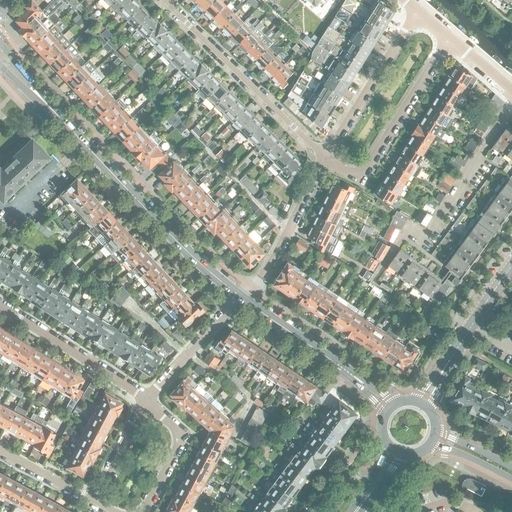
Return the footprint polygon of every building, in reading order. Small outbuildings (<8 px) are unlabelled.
[(24,27),(20,31),(27,39),(27,38),(31,35),(44,23),(49,18),(55,12),(61,7),(65,2),(63,0),(53,0),(54,0),(42,11),(37,16),(24,27)] [(115,0),(109,7),(118,14),(131,0),(115,0)] [(134,0),(131,0),(118,14),(126,23),(142,6),(138,2),(137,2),(134,0)] [(204,12),(215,0),(199,0),(196,4),(197,6),(199,9),(201,8),(204,12)] [(220,0),(215,0),(204,12),(208,15),(208,17),(211,19),(212,19),(213,20),(227,6),(220,0)] [(296,0),(322,22),(339,2),(335,0),(296,0)] [(355,0),(345,0),(342,6),(382,31),(383,30),(389,21),(370,9),(355,0)] [(355,0),(370,9),(389,21),(395,11),(386,5),(387,3),(381,0),(355,0)] [(20,22),(19,22),(24,27),(37,16),(42,11),(32,1),(32,2),(25,8),(25,11),(27,12),(19,19),(20,20),(20,22)] [(86,9),(80,3),(76,7),(82,13),(86,9)] [(142,6),(126,23),(130,27),(127,30),(131,34),(134,31),(150,15),(146,11),(146,10),(142,6)] [(227,6),(213,20),(213,22),(216,25),(217,25),(221,28),(235,13),(232,11),(227,6)] [(376,42),(382,31),(342,6),(335,16),(376,42)] [(31,35),(27,38),(34,45),(49,30),(61,19),(55,12),(49,18),(44,23),(31,35)] [(271,12),(267,16),(267,18),(269,21),(272,21),(276,17),(271,12)] [(235,13),(221,28),(224,31),(224,32),(227,35),(228,35),(229,35),(236,27),(241,23),(242,21),(235,13)] [(87,19),(92,24),(97,19),(92,14),(87,19)] [(136,32),(132,36),(136,40),(140,36),(144,40),(160,24),(156,20),(155,20),(150,15),(134,31),(136,32)] [(369,53),(376,42),(335,16),(328,27),(369,53)] [(244,22),(230,37),(230,39),(233,42),(235,42),(238,45),(252,31),(254,29),(259,24),(257,21),(252,25),(246,19),(244,22)] [(252,31),(238,45),(242,48),(242,50),(245,53),(246,53),(246,54),(261,39),(265,35),(260,30),(264,26),(260,23),(259,24),(254,29),(252,31)] [(160,24),(144,40),(153,48),(169,32),(160,24)] [(362,63),(369,53),(328,27),(322,37),(362,63)] [(261,39),(246,54),(247,54),(247,55),(250,58),(252,58),(255,61),(269,47),(273,43),(276,39),(274,36),(276,34),(270,29),(265,35),(261,39)] [(49,30),(34,45),(37,49),(38,49),(38,51),(41,54),(42,54),(58,40),(49,30)] [(169,32),(153,48),(161,56),(176,40),(172,37),(172,35),(169,32)] [(58,40),(42,54),(46,58),(46,60),(49,62),(50,63),(72,43),(64,35),(58,40)] [(307,35),(303,40),(312,48),(316,43),(311,39),(307,35)] [(350,83),(362,63),(322,37),(312,53),(311,59),(350,83)] [(176,40),(161,56),(169,64),(185,48),(181,44),(180,44),(176,40)] [(72,43),(50,63),(52,64),(52,66),(54,68),(56,68),(59,71),(74,58),(76,56),(78,54),(80,52),(72,43)] [(112,48),(108,43),(107,43),(103,47),(108,53),(112,48)] [(269,47),(255,61),(258,64),(259,65),(259,66),(262,69),(263,69),(263,70),(277,55),(272,50),(276,47),(275,46),(276,46),(273,43),(269,47)] [(296,44),(292,48),(296,52),(298,50),(301,48),(296,44)] [(123,46),(119,50),(127,57),(130,54),(126,49),(123,46)] [(301,48),(298,50),(302,54),(307,49),(303,46),(301,48)] [(185,48),(169,64),(178,72),(193,57),(189,53),(189,52),(185,48)] [(74,58),(59,71),(60,72),(60,74),(62,77),(64,77),(67,80),(83,66),(87,62),(78,54),(76,56),(74,58)] [(131,64),(136,59),(132,55),(126,60),(131,64)] [(277,55),(263,70),(264,70),(264,71),(267,74),(268,74),(272,78),(286,63),(285,63),(277,55)] [(193,57),(178,72),(186,80),(202,64),(198,60),(196,60),(193,57)] [(342,96),(350,83),(311,59),(303,71),(342,96)] [(83,66),(67,80),(71,84),(71,86),(73,88),(75,88),(75,89),(91,74),(94,71),(97,68),(90,60),(87,62),(83,66)] [(123,62),(118,67),(123,72),(128,67),(123,62)] [(286,63),(272,78),(275,81),(275,83),(278,85),(280,85),(283,89),(288,84),(285,81),(294,72),(290,68),(292,67),(287,62),(286,63)] [(147,71),(138,63),(133,68),(142,76),(147,71)] [(202,64),(186,80),(197,91),(212,76),(209,72),(210,72),(202,64)] [(456,65),(449,75),(451,76),(467,86),(473,76),(456,65)] [(91,74),(75,89),(76,90),(76,91),(78,94),(80,94),(83,97),(99,82),(102,79),(94,71),(91,74)] [(335,106),(342,96),(303,71),(297,82),(335,106)] [(140,78),(136,73),(131,78),(135,83),(140,78)] [(149,84),(154,79),(150,75),(145,79),(149,84)] [(212,76),(197,91),(206,99),(221,84),(221,82),(217,79),(216,79),(212,76)] [(447,80),(445,84),(445,85),(461,95),(464,91),(466,92),(468,87),(467,86),(451,76),(449,80),(447,80)] [(329,116),(335,106),(297,82),(290,92),(329,116)] [(100,84),(84,99),(88,103),(88,104),(90,106),(92,107),(108,92),(100,84)] [(221,84),(206,99),(214,107),(229,92),(225,88),(225,87),(222,84),(221,84)] [(441,90),(439,93),(439,95),(455,105),(457,101),(464,105),(467,99),(461,95),(445,85),(442,90),(441,90)] [(108,92),(92,107),(93,108),(93,109),(95,112),(97,112),(100,116),(116,101),(108,92)] [(229,92),(214,107),(222,115),(238,99),(234,96),(233,96),(229,92)] [(321,128),(329,116),(290,92),(288,95),(321,128)] [(495,94),(490,102),(492,103),(501,108),(503,104),(504,102),(495,94)] [(434,100),(432,103),(433,105),(451,116),(453,118),(456,113),(458,114),(461,109),(457,106),(455,105),(439,95),(436,100),(434,100)] [(116,101),(100,116),(103,118),(104,119),(104,121),(106,123),(108,123),(108,124),(124,110),(129,106),(121,97),(116,101)] [(155,97),(150,102),(153,105),(155,103),(158,100),(155,97)] [(238,99),(222,115),(231,123),(246,108),(242,105),(242,103),(238,99)] [(492,103),(486,113),(495,118),(501,108),(492,103)] [(428,110),(426,113),(427,115),(443,125),(445,126),(455,132),(461,122),(453,118),(451,116),(433,105),(430,110),(428,110)] [(246,108),(231,123),(239,131),(255,116),(251,112),(249,112),(246,108)] [(124,110),(108,124),(109,125),(109,126),(115,133),(116,133),(132,118),(124,110)] [(174,113),(167,119),(175,127),(181,121),(178,118),(174,113)] [(422,120),(420,123),(421,125),(420,125),(436,135),(439,130),(441,131),(445,126),(443,125),(427,115),(424,119),(422,120)] [(255,116),(239,131),(247,139),(262,124),(258,121),(258,119),(255,116)] [(132,118),(116,133),(120,136),(120,138),(122,140),(124,140),(124,141),(140,126),(132,118)] [(186,127),(182,122),(177,126),(182,131),(186,127)] [(480,122),(478,126),(475,124),(471,130),(482,137),(488,128),(480,122)] [(262,124),(247,139),(256,147),(271,132),(270,132),(270,131),(267,128),(266,128),(262,124)] [(419,124),(412,134),(414,135),(430,145),(436,135),(420,125),(419,124)] [(140,126),(124,141),(125,142),(125,143),(127,146),(129,146),(132,150),(148,135),(140,126)] [(196,126),(192,130),(199,138),(205,132),(203,129),(201,131),(196,126)] [(227,127),(221,133),(224,136),(230,130),(227,127)] [(445,282),(450,275),(451,273),(453,274),(456,277),(453,280),(453,281),(453,282),(453,283),(454,284),(456,284),(458,284),(462,278),(511,210),(511,133),(506,129),(492,148),(511,162),(511,175),(510,178),(508,176),(443,264),(450,269),(442,280),(401,249),(387,268),(431,301),(445,281),(445,282)] [(256,147),(254,149),(263,157),(264,156),(279,141),(275,137),(275,135),(272,133),(271,133),(271,132),(256,147)] [(134,151),(133,152),(141,160),(158,145),(161,141),(159,138),(155,139),(151,135),(150,136),(134,151)] [(410,141),(407,145),(423,155),(425,157),(428,151),(427,150),(430,145),(414,135),(414,136),(412,136),(410,139),(410,141)] [(477,146),(480,141),(473,137),(470,142),(477,146)] [(208,147),(213,142),(209,138),(204,143),(208,147)] [(24,146),(5,165),(1,160),(3,159),(0,156),(0,198),(2,201),(48,158),(31,140),(28,143),(27,142),(26,141),(23,144),(24,146)] [(213,142),(208,147),(212,151),(218,145),(213,141),(213,142)] [(264,156),(263,157),(271,165),(273,164),(287,148),(287,147),(284,144),(283,144),(279,141),(264,156)] [(474,151),(477,146),(470,142),(466,147),(474,151)] [(158,145),(141,160),(146,166),(147,165),(150,168),(157,162),(166,153),(158,145)] [(404,151),(401,155),(419,166),(422,162),(420,160),(423,155),(407,145),(406,146),(404,149),(404,151)] [(166,153),(157,162),(162,167),(171,158),(176,154),(177,153),(172,148),(166,153)] [(273,164),(271,165),(279,173),(280,171),(295,157),(292,153),(292,152),(289,149),(287,149),(287,148),(273,164)] [(216,155),(221,161),(227,155),(222,149),(216,155)] [(398,160),(395,165),(411,175),(416,178),(422,168),(419,166),(401,155),(400,156),(398,159),(398,160)] [(280,171),(279,173),(290,184),(295,179),(294,178),(297,175),(296,174),(300,169),(302,164),(301,162),(301,161),(298,158),(297,158),(295,157),(280,171)] [(171,158),(162,167),(165,170),(162,173),(164,175),(163,177),(163,179),(166,183),(167,185),(184,168),(176,160),(174,162),(171,158)] [(233,163),(229,159),(229,158),(223,163),(228,168),(233,163)] [(462,166),(463,166),(464,166),(467,161),(461,158),(458,163),(462,166)] [(462,166),(458,163),(451,159),(448,165),(459,171),(462,166)] [(392,170),(389,175),(404,184),(407,186),(410,181),(408,180),(411,175),(395,165),(393,165),(391,169),(392,170)] [(224,178),(228,174),(221,166),(217,170),(224,178)] [(167,185),(167,187),(169,190),(171,189),(173,190),(174,189),(177,192),(192,177),(184,168),(167,185)] [(203,183),(209,177),(207,174),(200,180),(203,183)] [(248,189),(249,188),(253,184),(253,183),(245,175),(240,180),(248,189)] [(386,180),(383,184),(398,193),(400,194),(403,190),(401,189),(404,184),(389,175),(387,175),(385,178),(386,180)] [(448,176),(444,182),(451,187),(455,180),(448,176)] [(177,192),(176,194),(179,197),(181,196),(184,200),(200,185),(192,177),(177,192)] [(76,179),(59,195),(66,203),(82,188),(82,187),(82,185),(79,182),(78,183),(75,180),(76,179)] [(451,187),(444,182),(442,181),(437,188),(447,194),(451,187)] [(331,190),(329,194),(348,204),(355,189),(344,183),(342,188),(334,184),(333,184),(332,185),(330,188),(331,190)] [(381,183),(375,193),(396,206),(398,202),(395,199),(398,193),(383,184),(381,183)] [(249,188),(254,194),(259,190),(253,184),(249,188)] [(184,200),(184,202),(187,205),(189,205),(192,208),(208,193),(200,185),(184,200)] [(82,188),(66,203),(73,210),(73,211),(89,195),(89,193),(87,190),(85,190),(82,188)] [(257,198),(266,207),(270,203),(265,198),(268,195),(264,191),(257,198)] [(192,209),(192,210),(195,213),(196,213),(200,217),(216,202),(208,193),(192,208),(192,209)] [(445,196),(440,193),(439,193),(435,200),(441,203),(445,196)] [(326,200),(323,205),(343,214),(347,216),(352,206),(348,204),(329,194),(328,195),(327,195),(325,199),(326,200)] [(89,195),(73,211),(81,218),(97,203),(96,202),(97,201),(94,198),(92,198),(89,195)] [(434,210),(437,205),(428,199),(425,205),(434,210)] [(200,217),(200,219),(202,222),(204,221),(208,225),(224,210),(216,202),(200,217)] [(97,203),(81,218),(88,226),(89,227),(91,226),(106,212),(104,210),(104,209),(101,206),(100,206),(97,203)] [(236,215),(242,209),(239,205),(233,211),(236,215)] [(321,211),(318,215),(337,224),(337,225),(342,227),(344,223),(339,220),(343,214),(323,205),(322,206),(320,209),(321,211)] [(208,225),(208,227),(210,230),(212,230),(216,233),(216,234),(234,216),(226,208),(224,210),(208,225)] [(422,209),(415,220),(426,226),(433,216),(422,209)] [(408,217),(396,211),(389,225),(401,231),(408,217)] [(90,228),(88,229),(96,237),(100,233),(104,230),(105,230),(108,227),(108,226),(114,221),(111,218),(111,216),(108,213),(107,214),(106,213),(106,212),(91,226),(89,227),(90,228)] [(316,221),(313,226),(335,236),(337,237),(342,227),(337,225),(337,224),(318,215),(318,216),(317,216),(315,220),(316,221)] [(234,216),(216,234),(220,237),(222,237),(226,241),(242,225),(234,216)] [(269,227),(273,223),(268,218),(264,222),(269,227)] [(100,233),(96,237),(103,246),(108,242),(112,238),(113,238),(116,236),(115,234),(121,229),(118,226),(119,225),(116,221),(114,222),(114,221),(108,226),(108,227),(105,230),(104,230),(100,233)] [(42,224),(38,229),(48,237),(52,232),(42,224)] [(226,241),(226,243),(228,246),(230,245),(233,248),(234,249),(251,234),(242,225),(226,241)] [(366,233),(369,228),(363,225),(360,230),(366,233)] [(394,244),(401,231),(389,225),(383,238),(394,244)] [(310,232),(308,236),(317,241),(314,245),(330,256),(339,238),(337,237),(335,236),(313,226),(312,227),(310,230),(310,232)] [(103,246),(102,246),(110,254),(115,250),(119,246),(121,246),(123,244),(123,242),(129,237),(126,234),(127,233),(123,230),(122,230),(121,229),(115,234),(116,236),(113,238),(112,238),(108,242),(103,246)] [(234,249),(234,252),(237,254),(239,254),(242,258),(258,242),(251,234),(234,249)] [(116,250),(110,255),(118,263),(122,259),(123,261),(132,253),(130,252),(136,246),(134,244),(135,243),(134,242),(134,241),(131,238),(130,238),(129,237),(123,242),(123,244),(121,246),(119,246),(115,250),(116,250)] [(295,245),(305,252),(309,246),(299,239),(295,245)] [(379,241),(372,254),(381,259),(383,260),(390,247),(379,241)] [(258,242),(242,258),(251,267),(253,267),(256,265),(256,263),(256,262),(266,252),(267,254),(268,252),(271,247),(270,246),(268,243),(263,247),(258,242)] [(132,253),(123,261),(127,265),(129,263),(132,267),(137,264),(137,262),(139,260),(140,261),(146,255),(145,254),(146,253),(143,250),(141,250),(140,249),(140,250),(138,247),(136,246),(130,252),(132,253)] [(22,269),(11,287),(21,293),(32,275),(26,272),(35,256),(32,254),(22,270),(22,269)] [(72,260),(66,255),(62,259),(68,264),(72,260)] [(132,267),(129,270),(133,274),(137,279),(140,276),(144,272),(144,271),(147,268),(148,269),(154,263),(153,263),(153,261),(150,258),(149,258),(146,255),(140,261),(139,260),(137,262),(137,264),(132,267)] [(368,255),(362,264),(375,271),(380,262),(368,255)] [(2,257),(0,260),(0,280),(1,281),(12,263),(2,257)] [(12,263),(1,281),(11,287),(22,269),(16,265),(18,262),(14,260),(12,263)] [(292,269),(294,267),(286,262),(280,272),(282,273),(279,278),(277,278),(274,282),(275,284),(286,291),(298,273),(292,269)] [(73,263),(67,268),(72,273),(77,268),(73,263)] [(144,272),(140,276),(148,284),(153,280),(152,279),(155,276),(156,277),(162,272),(161,271),(161,269),(158,266),(157,266),(154,263),(148,269),(147,268),(144,271),(144,272)] [(295,299),(308,279),(310,277),(300,270),(298,273),(286,291),(290,294),(289,295),(294,298),(294,299),(295,299)] [(367,271),(363,277),(368,281),(373,274),(367,271)] [(148,284),(144,288),(151,296),(155,292),(159,288),(159,287),(162,284),(163,285),(169,280),(168,279),(169,277),(166,274),(164,275),(162,272),(156,277),(155,276),(152,279),(153,280),(148,284)] [(32,275),(21,293),(30,299),(42,282),(32,275)] [(304,306),(318,286),(308,279),(295,299),(304,306)] [(159,288),(155,292),(163,300),(167,296),(167,295),(170,292),(171,293),(177,288),(176,287),(176,286),(173,282),(172,283),(169,280),(163,285),(162,284),(159,287),(159,288)] [(30,300),(30,301),(40,307),(52,288),(54,285),(51,283),(49,286),(42,282),(30,299),(30,300)] [(104,282),(99,287),(104,293),(110,288),(104,282)] [(52,288),(40,307),(43,309),(50,314),(62,295),(62,294),(64,292),(67,286),(64,284),(59,292),(52,288)] [(327,292),(318,286),(304,306),(305,304),(315,311),(327,292)] [(129,295),(125,290),(121,287),(117,291),(126,299),(129,295)] [(163,300),(160,303),(168,311),(170,309),(175,304),(175,303),(177,300),(178,301),(184,296),(184,295),(184,294),(181,291),(180,291),(177,288),(171,293),(170,292),(167,295),(167,296),(163,300)] [(325,318),(339,296),(329,289),(327,292),(315,311),(325,318)] [(122,303),(126,299),(117,291),(114,295),(122,303)] [(62,295),(50,314),(58,319),(60,320),(72,301),(62,295)] [(118,307),(122,303),(114,295),(110,299),(118,307)] [(175,304),(170,309),(178,317),(193,303),(189,299),(187,299),(184,296),(178,301),(177,300),(175,303),(175,304)] [(334,324),(349,303),(339,296),(325,318),(334,324)] [(72,301),(60,320),(62,321),(69,326),(81,307),(72,301)] [(178,317),(176,318),(184,326),(186,324),(187,325),(190,321),(194,317),(196,318),(204,310),(198,304),(196,306),(195,305),(193,303),(178,317)] [(357,312),(359,309),(349,303),(334,324),(345,331),(357,312)] [(81,307),(69,326),(75,329),(79,332),(91,313),(81,307)] [(354,338),(367,319),(357,312),(345,331),(354,338)] [(91,313),(79,332),(80,332),(80,331),(90,337),(101,319),(91,313)] [(101,319),(90,337),(92,339),(99,343),(111,325),(108,324),(101,319)] [(364,344),(377,326),(367,319),(354,338),(364,344)] [(111,325),(99,343),(107,348),(109,350),(121,332),(123,329),(126,324),(123,321),(117,330),(111,326),(111,325)] [(424,322),(419,331),(429,338),(434,328),(424,322)] [(374,351),(387,332),(377,326),(364,344),(374,351)] [(384,357),(396,339),(398,335),(389,329),(387,332),(374,351),(384,357)] [(176,330),(171,334),(179,341),(183,337),(176,330)] [(2,331),(0,334),(0,354),(2,355),(13,337),(2,331)] [(224,334),(216,347),(222,351),(227,354),(230,350),(231,347),(231,346),(234,341),(235,341),(239,336),(238,335),(238,334),(235,331),(233,332),(232,331),(228,336),(224,334)] [(121,332),(109,350),(115,353),(119,356),(131,338),(121,332)] [(131,338),(119,356),(123,358),(124,360),(127,362),(128,362),(129,362),(140,344),(143,340),(133,334),(131,338)] [(160,345),(169,353),(173,348),(159,336),(157,339),(161,343),(160,345)] [(231,347),(230,350),(239,356),(241,353),(241,352),(243,348),(245,348),(248,342),(248,340),(244,338),(243,338),(241,337),(239,336),(235,341),(234,341),(231,346),(231,347)] [(13,337),(2,355),(11,361),(23,343),(13,337)] [(394,364),(406,345),(396,339),(384,357),(394,364)] [(414,362),(421,353),(422,350),(409,341),(406,345),(394,364),(405,372),(407,372),(410,368),(409,365),(412,361),(414,362)] [(240,356),(236,361),(246,368),(249,363),(249,362),(251,360),(250,358),(253,354),(255,354),(258,348),(257,347),(254,344),(252,345),(248,342),(245,348),(243,348),(241,352),(241,353),(239,356),(240,356)] [(23,343),(11,361),(21,367),(32,350),(23,343)] [(140,344),(129,362),(139,368),(150,350),(140,344)] [(150,350),(139,368),(149,375),(161,357),(155,353),(157,349),(153,346),(151,351),(150,350)] [(251,360),(249,362),(249,363),(258,369),(260,366),(260,365),(262,361),(264,361),(268,355),(267,354),(267,353),(263,351),(262,351),(258,348),(255,354),(253,354),(250,358),(251,360)] [(32,350),(21,367),(31,374),(42,356),(32,350)] [(215,368),(216,366),(220,360),(209,353),(206,359),(205,358),(203,361),(215,368)] [(260,366),(258,369),(268,376),(270,373),(269,371),(272,367),(274,367),(277,361),(276,359),(273,357),(271,357),(268,355),(264,361),(262,361),(260,365),(260,366)] [(42,356),(31,374),(41,380),(52,362),(42,356)] [(477,359),(474,365),(484,370),(487,364),(477,359)] [(270,373),(268,376),(277,382),(279,379),(279,377),(281,374),(283,374),(287,368),(286,367),(286,366),(282,363),(281,364),(277,361),(274,367),(272,367),(269,371),(270,373)] [(52,362),(41,380),(51,386),(62,368),(52,362)] [(62,368),(51,386),(62,392),(73,375),(62,368)] [(279,379),(277,382),(281,384),(277,390),(283,394),(284,393),(286,390),(289,385),(288,384),(291,380),(293,380),(296,374),(296,372),(292,370),(290,370),(287,368),(283,374),(281,374),(279,377),(279,379)] [(287,390),(282,397),(291,402),(295,396),(299,391),(298,390),(300,386),(302,386),(306,381),(305,380),(305,379),(302,376),(300,377),(296,374),(293,380),(291,380),(288,384),(289,385),(286,390),(287,390)] [(73,375),(62,392),(71,398),(67,404),(72,408),(76,402),(77,402),(83,392),(82,392),(78,389),(83,381),(73,375)] [(188,377),(172,395),(175,397),(174,399),(180,404),(197,384),(192,380),(188,377)] [(467,384),(469,380),(469,379),(466,377),(451,400),(464,407),(474,388),(467,384)] [(87,399),(97,383),(92,380),(88,386),(82,396),(87,399)] [(299,391),(295,396),(306,403),(307,402),(308,402),(317,388),(315,387),(315,385),(311,383),(310,383),(306,381),(302,386),(300,386),(298,390),(299,391)] [(197,384),(180,404),(186,409),(187,408),(189,410),(206,392),(197,384)] [(234,396),(237,391),(228,385),(225,390),(234,396)] [(475,413),(485,394),(474,388),(464,407),(475,413)] [(316,401),(323,390),(321,389),(319,389),(309,403),(313,406),(316,401)] [(324,391),(323,391),(323,390),(316,401),(321,404),(327,395),(324,393),(324,391)] [(104,391),(97,404),(115,414),(117,414),(120,408),(119,407),(121,403),(112,398),(113,396),(104,391)] [(206,392),(189,410),(198,418),(214,399),(206,392)] [(487,419),(497,400),(485,394),(475,413),(487,419)] [(214,399),(198,418),(206,426),(223,407),(214,399)] [(499,425),(508,406),(497,400),(487,419),(499,425)] [(266,401),(263,406),(271,412),(275,407),(266,401)] [(338,401),(330,412),(348,426),(353,420),(356,415),(338,401)] [(3,404),(0,409),(0,425),(4,428),(14,410),(3,404)] [(97,404),(92,414),(110,424),(115,414),(97,404)] [(14,410),(4,428),(8,430),(7,432),(13,435),(24,416),(27,412),(16,406),(14,410)] [(510,431),(511,426),(511,407),(508,406),(499,425),(510,431)] [(223,407),(206,426),(211,430),(209,434),(214,437),(217,431),(228,437),(234,426),(232,424),(236,420),(234,419),(231,416),(228,420),(219,413),(224,408),(223,407)] [(264,420),(268,413),(257,407),(254,414),(264,420)] [(330,412),(322,422),(340,436),(348,426),(330,412)] [(24,416),(13,435),(19,438),(20,437),(25,439),(34,421),(37,417),(37,416),(33,414),(30,419),(24,416)] [(92,414),(86,425),(104,434),(110,424),(92,414)] [(262,425),(264,420),(254,414),(251,419),(262,425)] [(34,421),(25,439),(28,441),(27,443),(34,447),(45,427),(44,427),(47,422),(37,417),(34,421)] [(259,430),(262,425),(251,419),(248,424),(259,430)] [(309,423),(306,427),(332,447),(340,436),(322,422),(317,429),(309,423)] [(256,435),(259,430),(248,424),(246,429),(247,429),(246,430),(256,435)] [(86,425),(81,435),(99,445),(104,434),(86,425)] [(45,427),(34,447),(44,452),(42,454),(48,457),(54,446),(53,446),(52,446),(55,441),(53,439),(55,437),(53,436),(55,433),(45,427)] [(306,427),(304,430),(312,436),(306,443),(325,457),(326,457),(325,456),(332,447),(306,427)] [(253,441),(256,435),(246,430),(243,436),(253,441)] [(209,434),(204,444),(222,453),(228,442),(226,441),(227,440),(228,437),(217,431),(214,437),(209,434)] [(81,435),(75,446),(95,456),(98,449),(97,448),(99,445),(81,435)] [(250,446),(253,441),(243,436),(241,441),(250,446)] [(298,453),(316,467),(317,467),(318,468),(326,457),(325,457),(306,443),(299,453),(298,453)] [(204,444),(199,454),(217,463),(222,453),(204,444)] [(68,450),(66,454),(70,456),(88,465),(90,461),(91,462),(95,456),(75,446),(72,452),(68,450)] [(298,453),(290,463),(308,477),(316,467),(298,453)] [(199,454),(193,465),(211,474),(217,463),(199,454)] [(70,456),(64,466),(82,475),(88,465),(70,456)] [(244,461),(241,468),(245,470),(249,464),(244,461)] [(290,463),(282,474),(300,488),(308,477),(290,463)] [(193,465),(188,475),(206,484),(211,474),(193,465)] [(282,474),(274,484),(293,498),(300,488),(282,474)] [(188,475),(182,485),(200,495),(206,484),(188,475)] [(3,476),(0,482),(0,496),(1,497),(4,499),(14,482),(3,476)] [(485,489),(471,481),(469,481),(468,481),(466,482),(465,484),(465,486),(466,487),(468,489),(482,496),(485,489)] [(14,482),(4,499),(8,501),(15,505),(24,487),(14,482)] [(274,484),(266,495),(286,509),(285,508),(293,498),(274,484)] [(182,485),(177,496),(195,505),(200,495),(182,485)] [(15,505),(13,508),(14,510),(16,511),(23,511),(25,510),(34,493),(24,487),(15,505)] [(34,493),(25,510),(27,511),(36,511),(44,498),(34,493)] [(266,495),(258,505),(267,511),(284,511),(286,509),(266,495)] [(175,497),(170,505),(182,511),(191,511),(195,505),(177,496),(176,498),(175,497)] [(44,498),(36,511),(50,511),(54,504),(44,498)]
